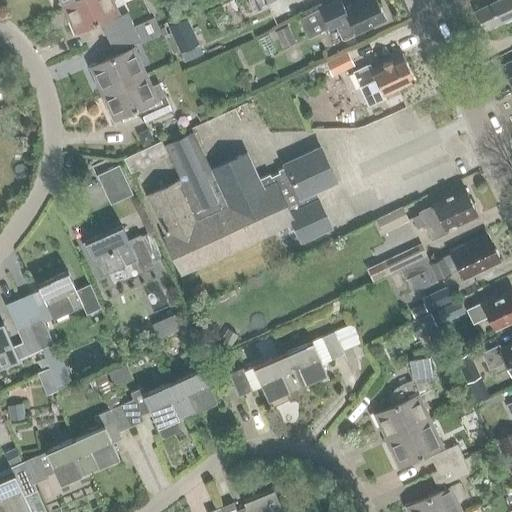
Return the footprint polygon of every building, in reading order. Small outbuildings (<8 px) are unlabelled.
[(74,0),(62,6),(74,32),(118,12),(112,0),(74,0)] [(337,0),(335,0),(318,8),(302,17),(311,36),(340,22),(342,26),(341,29),(345,38),(348,38),(353,36),(354,33),(385,18),(376,0),(362,0),(350,6),(349,4),(342,8),(337,0)] [(476,10),(484,29),(511,15),(511,0),(494,0),(495,1),(476,10)] [(100,24),(107,38),(133,26),(127,12),(100,24)] [(187,18),(167,27),(179,54),(181,53),(185,62),(203,54),(199,45),(199,44),(187,18)] [(107,38),(113,52),(139,40),(133,26),(107,38)] [(287,26),(274,32),(282,49),(295,43),(287,26)] [(90,66),(101,93),(145,73),(133,47),(90,66)] [(325,62),(331,76),(354,65),(347,51),(325,62)] [(353,71),(368,102),(370,103),(381,98),(382,95),(414,80),(402,54),(371,69),(368,64),(353,71)] [(511,59),(501,64),(510,85),(511,83),(511,59)] [(145,73),(101,93),(113,119),(118,117),(121,121),(137,114),(144,122),(171,110),(164,96),(157,99),(145,73)] [(206,103),(197,107),(201,115),(210,111),(206,103)] [(129,170),(167,153),(179,180),(147,194),(165,234),(163,235),(180,273),(292,222),(300,240),(330,227),(317,199),(314,201),(310,193),(336,181),(320,147),(283,164),(284,166),(277,170),(278,172),(270,176),(269,174),(258,179),(246,153),(211,168),(198,139),(238,120),(233,109),(124,160),(129,170)] [(148,129),(137,134),(142,146),(153,140),(148,129)] [(130,197),(116,167),(96,177),(109,206),(130,197)] [(431,209),(411,218),(415,228),(420,225),(429,242),(445,235),(443,230),(477,214),(465,188),(432,204),(430,205),(431,209)] [(380,232),(407,221),(401,206),(373,217),(380,232)] [(152,260),(141,236),(140,234),(128,240),(121,225),(85,241),(99,274),(135,258),(140,269),(153,264),(152,260)] [(150,232),(141,236),(152,260),(161,256),(150,232)] [(429,263),(430,265),(432,268),(426,271),(432,282),(450,273),(448,270),(456,266),(462,277),(498,260),(487,235),(450,252),(451,253),(442,257),(442,256),(429,263)] [(380,262),(386,274),(402,267),(396,254),(380,262)] [(89,283),(76,289),(67,271),(38,284),(53,317),(81,304),(86,314),(100,308),(89,283)] [(201,282),(188,289),(194,300),(207,294),(201,282)] [(452,298),(446,286),(423,297),(428,309),(452,298)] [(511,319),(511,290),(495,299),(494,296),(467,309),(473,322),(487,315),(493,328),(511,319)] [(464,313),(459,301),(437,311),(442,323),(464,313)] [(423,304),(410,310),(414,318),(427,311),(423,304)] [(430,312),(407,324),(414,339),(437,327),(430,312)] [(29,323),(40,349),(53,343),(41,317),(29,323)] [(2,322),(0,322),(0,366),(27,354),(22,342),(13,346),(2,322)] [(29,323),(16,328),(22,342),(27,354),(40,349),(29,323)] [(227,329),(220,340),(230,346),(237,335),(227,329)] [(320,337),(330,359),(343,353),(333,331),(320,337)] [(282,354),(297,387),(326,374),(311,341),(282,354)] [(511,376),(511,344),(500,350),(498,345),(482,353),(489,368),(504,361),(511,377),(511,376)] [(297,387),(282,354),(253,367),(267,400),(297,387)] [(468,355),(456,361),(467,385),(480,379),(468,355)] [(406,366),(411,379),(435,369),(430,356),(406,366)] [(172,381),(186,414),(216,401),(201,367),(172,381)] [(239,395),(252,389),(242,367),(229,373),(239,395)] [(51,375),(48,369),(37,373),(39,379),(51,375)] [(227,400),(239,395),(229,373),(217,378),(227,400)] [(374,414),(386,440),(430,420),(422,402),(436,396),(425,374),(398,386),(395,387),(392,390),(391,393),(389,396),(389,399),(389,403),(390,406),(374,414)] [(140,388),(130,392),(132,398),(133,398),(138,409),(147,405),(150,411),(157,427),(162,438),(181,429),(177,418),(186,414),(172,381),(142,394),(140,388)] [(120,404),(130,426),(143,420),(141,415),(138,409),(133,398),(132,398),(120,404)] [(22,403),(7,406),(10,421),(25,419),(22,403)] [(120,404),(108,409),(116,428),(118,431),(130,426),(120,404)] [(88,432),(74,438),(89,471),(118,458),(112,443),(107,432),(116,428),(108,409),(93,416),(97,426),(88,430),(88,432)] [(386,440),(398,466),(442,446),(430,420),(386,440)] [(511,431),(495,439),(511,475),(511,431)] [(45,451),(36,455),(41,466),(50,462),(54,471),(60,484),(89,471),(74,438),(45,451)] [(430,456),(436,470),(463,458),(457,444),(430,456)] [(15,448),(4,453),(9,465),(21,460),(15,448)] [(23,461),(33,483),(46,477),(45,475),(41,466),(36,455),(23,461)] [(436,470),(443,484),(469,472),(463,458),(436,470)] [(33,483),(23,461),(10,467),(13,474),(0,479),(0,511),(6,511),(26,503),(23,496),(36,490),(33,483)] [(406,506),(408,511),(461,511),(455,499),(461,496),(459,491),(462,490),(458,482),(449,486),(406,506)] [(242,499),(247,511),(282,511),(273,487),(242,499)] [(239,511),(235,501),(220,507),(222,511),(239,511)]
